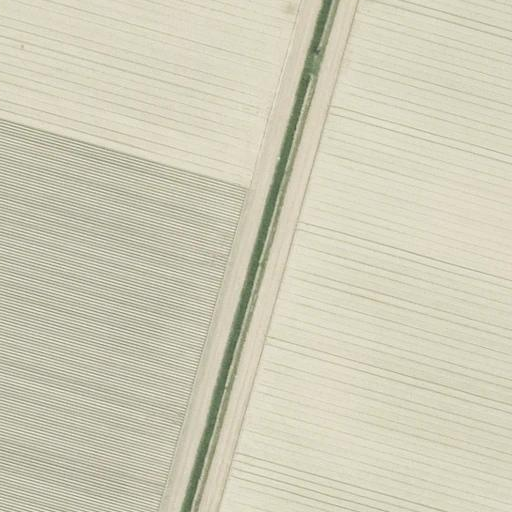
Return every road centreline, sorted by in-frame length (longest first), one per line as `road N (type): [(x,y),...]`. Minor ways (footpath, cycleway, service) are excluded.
road 1 (track): [(169,511),(309,0)]
road 2 (track): [(208,511),(347,0)]
